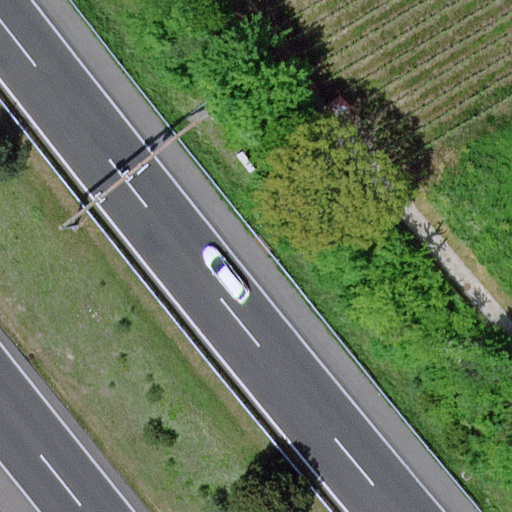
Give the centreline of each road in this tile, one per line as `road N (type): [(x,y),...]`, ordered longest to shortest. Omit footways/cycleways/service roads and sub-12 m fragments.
road 1 (motorway): [(399,511),(0,18)]
road 2 (motorway): [(0,402),(87,511)]
